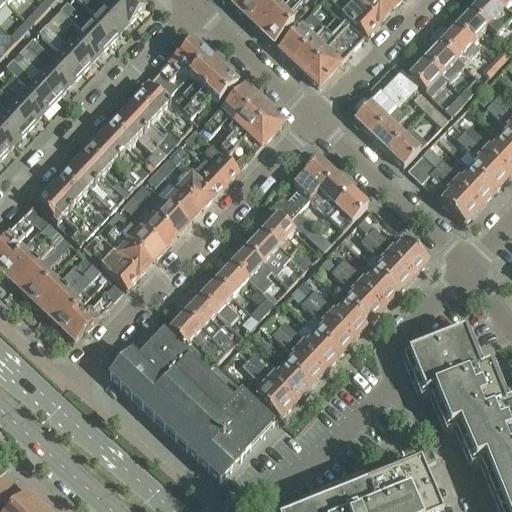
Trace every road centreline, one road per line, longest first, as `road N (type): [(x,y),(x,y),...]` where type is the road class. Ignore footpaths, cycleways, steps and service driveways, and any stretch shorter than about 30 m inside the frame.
road 1 (residential): [(314,120),(70,383),(0,324)]
road 2 (residential): [(245,511),(344,438),(387,387),(385,354),(466,270)]
road 3 (residential): [(0,211),(194,8)]
road 4 (secondary): [(171,511),(0,354)]
road 5 (residential): [(466,270),(314,120)]
road 6 (residential): [(314,120),(428,0)]
road 7 (residential): [(314,120),(194,8)]
road 8 (secondary): [(0,410),(111,511)]
